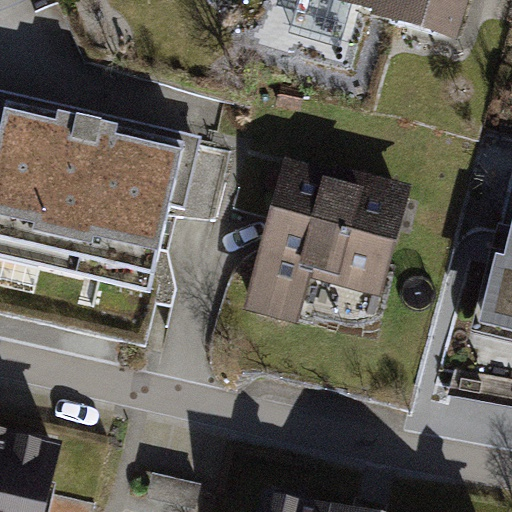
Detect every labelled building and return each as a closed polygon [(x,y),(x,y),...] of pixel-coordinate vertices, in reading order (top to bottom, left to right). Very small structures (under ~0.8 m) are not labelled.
[(302,0),(459,41),(469,0),(302,0)] [(188,147),(0,102),(0,242),(157,279),(188,147)] [(404,189),(278,161),(244,310),(300,323),(311,274),(381,290),(404,189)] [(511,217),(487,322),(511,327),(511,217)] [(43,511),(59,441),(0,428),(0,511),(43,511)] [(202,511),(209,487),(154,474),(144,511),(202,511)] [(344,511),(263,494),(258,511),(344,511)]
